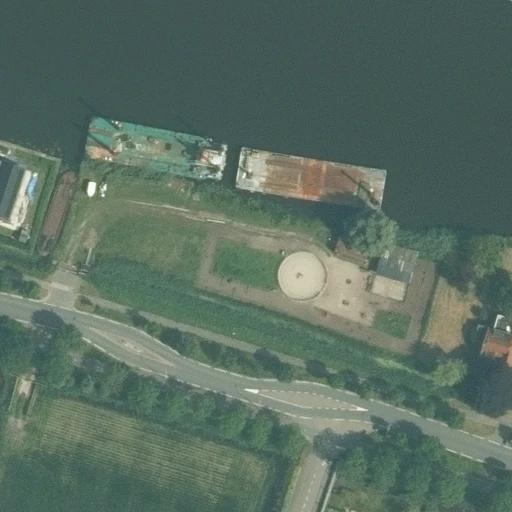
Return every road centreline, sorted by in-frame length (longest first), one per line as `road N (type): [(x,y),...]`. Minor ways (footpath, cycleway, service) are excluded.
road 1 (secondary): [(232,385),(312,417),(391,417)]
road 2 (secondary): [(391,417),(313,387),(232,385)]
road 3 (secondary): [(189,373),(131,333),(63,319)]
road 4 (secondary): [(63,319),(122,357),(189,373)]
road 5 (secondary): [(511,460),(391,417)]
